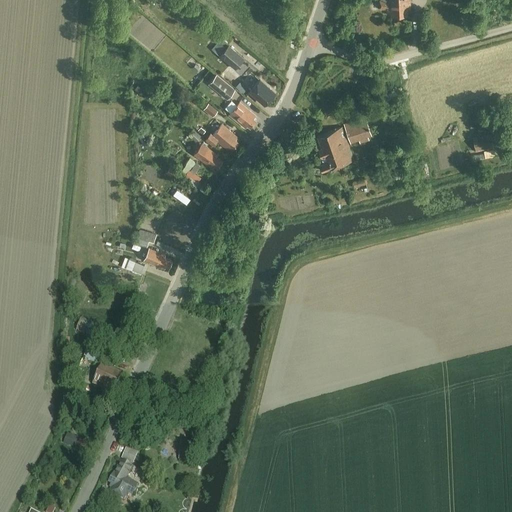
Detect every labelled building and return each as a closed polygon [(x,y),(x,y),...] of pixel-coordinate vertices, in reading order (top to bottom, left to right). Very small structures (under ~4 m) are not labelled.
[(391,16),(408,15),(408,12),(411,12),(410,0),(386,0),(387,1),(379,2),(379,11),(387,11),(387,13),(390,13),(391,16)] [(190,26),(193,22),(192,21),(193,19),(189,17),(185,22),(190,26)] [(135,35),(142,41),(157,24),(150,18),(135,35)] [(219,41),(212,49),(219,55),(226,47),(224,46),(219,41)] [(219,55),(235,69),(244,58),(228,44),(226,47),(219,55)] [(235,89),(217,74),(209,84),(227,99),(235,89)] [(265,103),(275,92),(260,79),(250,90),(265,103)] [(138,84),(135,87),(146,99),(150,95),(138,84)] [(245,128),(247,125),(250,127),(252,124),(256,120),(253,118),(255,115),(240,102),(229,114),(245,128)] [(218,111),(209,103),(205,109),(214,116),(218,111)] [(500,115),(490,118),(492,125),(505,122),(502,114),(500,115)] [(368,136),(371,135),(367,120),(363,122),(361,118),(344,124),(352,145),(369,139),(368,136)] [(238,137),(222,124),(213,135),(211,133),(206,139),(213,145),(217,140),(227,149),(229,146),(232,149),(238,142),(235,139),(238,137)] [(322,170),(354,159),(342,126),(317,136),(321,147),(318,148),(323,162),(320,163),(322,170)] [(193,129),(188,135),(195,142),(201,135),(193,129)] [(476,152),(494,149),(492,135),(474,138),(476,152)] [(203,144),(195,155),(213,168),(214,166),(217,168),(222,161),(216,156),(217,154),(203,144)] [(173,145),(163,157),(168,161),(178,149),(173,145)] [(196,161),(191,169),(195,173),(201,165),(196,161)] [(171,166),(166,174),(170,177),(176,169),(171,166)] [(200,182),(191,175),(187,180),(197,187),(200,182)] [(355,188),(366,184),(366,183),(368,183),(366,178),(365,178),(364,178),(353,182),(355,188)] [(196,208),(196,197),(186,197),(186,208),(196,208)] [(157,234),(141,228),(138,237),(139,237),(137,243),(146,246),(148,240),(154,242),(157,234)] [(149,247),(144,260),(164,269),(165,266),(169,268),(172,260),(164,257),(165,254),(149,247)] [(136,262),(132,270),(141,274),(145,265),(136,262)] [(82,318),(76,331),(104,345),(105,344),(110,333),(82,318)] [(66,345),(66,353),(75,353),(75,350),(69,350),(69,345),(66,345)] [(96,363),(102,350),(97,348),(95,352),(89,349),(85,358),(96,363)] [(114,396),(123,376),(102,366),(97,376),(95,375),(94,378),(90,376),(89,378),(86,376),(83,382),(114,396)] [(65,444),(74,448),(76,445),(78,440),(68,435),(65,444)] [(78,440),(76,445),(85,449),(88,444),(78,440)] [(195,443),(183,442),(182,460),(194,461),(195,443)] [(140,454),(128,449),(124,460),(136,464),(140,454)] [(109,484),(111,486),(110,488),(112,489),(110,493),(125,501),(127,497),(128,498),(129,496),(132,497),(139,485),(127,478),(133,467),(122,461),(109,484)]
